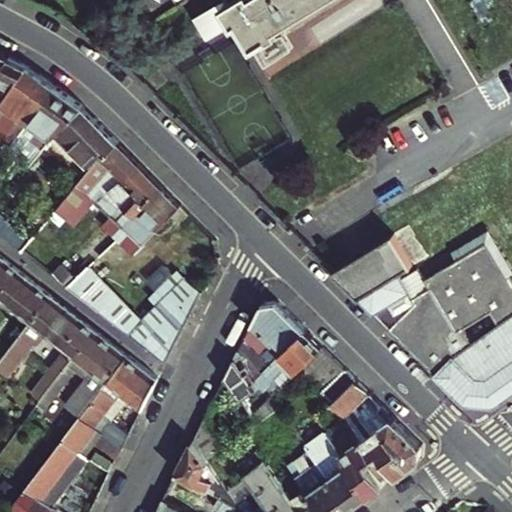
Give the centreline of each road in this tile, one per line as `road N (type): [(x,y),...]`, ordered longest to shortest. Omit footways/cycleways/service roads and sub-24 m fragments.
road 1 (residential): [(0,17),(101,82),(262,241)]
road 2 (residential): [(262,241),(477,454)]
road 3 (residential): [(262,241),(126,511)]
